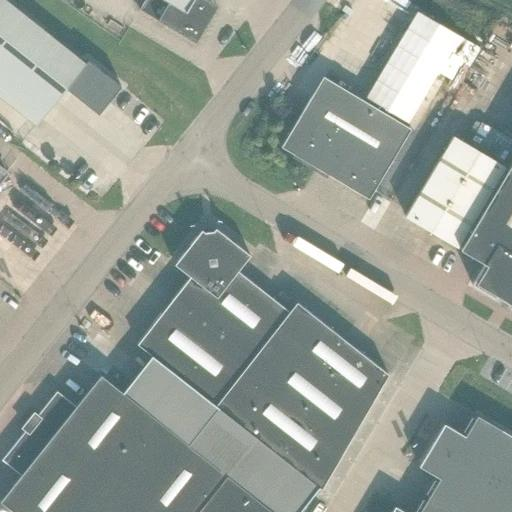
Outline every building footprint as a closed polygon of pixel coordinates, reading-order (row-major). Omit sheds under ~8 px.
[(3,0),(0,0),(0,99),(35,127),(68,85),(96,106),(112,86),(116,89),(118,86),(87,61),(84,64),(3,0)] [(145,0),(139,11),(194,44),(216,6),(205,0),(145,0)] [(368,200),(410,130),(322,78),(280,148),(368,200)] [(504,168),(452,137),(404,218),(456,248),(504,168)] [(511,161),(459,250),(483,264),(471,285),(511,309),(511,161)] [(151,357),(122,394),(270,511),(299,511),(319,488),(321,490),(388,375),(296,303),(288,313),(237,273),(250,257),(215,229),(204,234),(201,231),(174,266),(190,278),(137,346),(151,357)] [(270,511),(122,394),(100,376),(75,408),(59,396),(58,395),(57,395),(56,396),(55,396),(54,397),(5,458),(4,460),(4,461),(4,462),(5,463),(21,476),(0,501),(0,503),(11,511),(270,511)] [(511,511),(511,437),(476,416),(464,437),(443,425),(418,467),(439,479),(419,511),(402,511),(394,507),(391,511),(511,511)]
